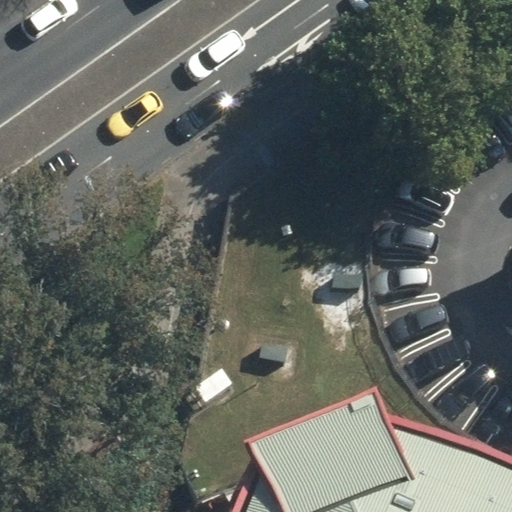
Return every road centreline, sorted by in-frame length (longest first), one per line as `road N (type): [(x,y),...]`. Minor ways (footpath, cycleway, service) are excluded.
road 1 (primary): [(334,0),(0,237)]
road 2 (primary): [(0,77),(110,0)]
